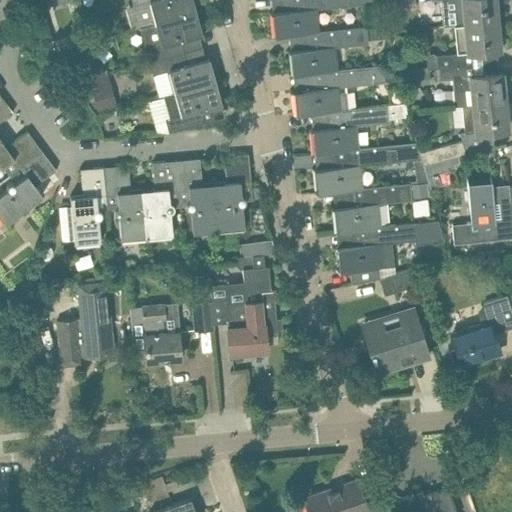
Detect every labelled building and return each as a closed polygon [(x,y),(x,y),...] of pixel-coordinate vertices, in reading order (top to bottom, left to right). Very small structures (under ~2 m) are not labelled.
[(131,0),(133,4),(125,6),(132,29),(139,27),(154,23),(196,11),(192,0),(131,0)] [(275,11),(273,11),(275,35),(278,35),(287,34),(308,32),(308,31),(314,30),(312,9),(349,6),(365,4),(364,0),(291,0),(292,9),(275,11)] [(440,0),(444,26),(454,25),(497,21),(494,0),(440,0)] [(196,11),(154,23),(139,27),(145,49),(149,62),(183,52),(181,46),(204,39),(196,11)] [(434,52),(428,53),(427,55),(428,68),(437,67),(464,64),(463,52),(499,48),(497,21),(454,25),(456,53),(437,55),(434,52)] [(310,47),(291,49),(294,73),(312,72),(312,71),(333,69),(331,47),(368,43),(368,40),(366,25),(314,30),(308,31),(308,32),(310,47)] [(58,38),(51,40),(54,52),(62,50),(58,38)] [(183,52),(149,62),(152,74),(167,70),(173,92),(215,80),(208,57),(186,63),(183,52)] [(397,63),(384,64),(385,77),(398,76),(397,63)] [(314,87),(297,89),(299,113),(309,112),(330,110),(336,109),(336,108),(345,108),(344,91),(334,92),(333,86),(343,86),(386,82),(385,77),(384,64),(333,69),(312,71),(312,72),(314,87)] [(438,79),(451,78),(453,105),(461,104),(504,101),(502,72),(466,76),(464,64),(437,67),(438,79)] [(409,71),(400,72),(401,85),(410,84),(409,71)] [(117,108),(108,76),(89,81),(98,114),(117,108)] [(173,92),(165,95),(171,116),(165,118),(168,131),(203,121),(199,109),(221,103),(215,80),(173,92)] [(0,94),(0,120),(12,111),(0,94)] [(507,128),(504,101),(461,104),(464,132),(490,130),(507,128)] [(332,126),(313,128),(316,152),(334,150),(354,148),(353,147),(352,125),(390,122),(389,117),(407,115),(405,102),(345,108),(336,108),(336,109),(330,110),(332,126)] [(27,130),(22,134),(6,146),(0,138),(0,166),(13,157),(19,166),(41,150),(27,130)] [(458,140),(419,151),(421,159),(423,165),(458,155),(466,153),(462,140),(458,140)] [(336,166),(317,168),(319,192),(331,191),(352,189),(357,187),(355,165),(411,160),(421,159),(419,151),(416,141),(353,147),(354,148),(334,150),(336,166)] [(19,166),(25,174),(0,192),(0,216),(4,222),(42,194),(35,184),(55,169),(41,150),(19,166)] [(223,155),(224,162),(226,181),(213,182),(218,228),(243,226),(241,204),(243,203),(244,203),(245,201),(245,199),(252,198),(248,153),(223,155)] [(458,155),(423,165),(426,177),(432,175),(436,174),(438,173),(452,170),(450,165),(454,164),(460,162),(458,155)] [(175,159),(178,186),(188,185),(192,231),(218,228),(213,182),(201,183),(199,157),(175,159)] [(151,161),(152,169),(154,187),(142,188),(146,235),(172,233),(168,187),(178,186),(175,159),(151,161)] [(104,166),(106,192),(116,191),(120,237),(146,235),(142,188),(130,190),(127,164),(104,166)] [(80,168),(80,176),(82,194),(69,195),(74,241),(100,239),(96,193),(106,192),(104,166),(80,168)] [(470,221),(451,223),(453,243),(511,237),(511,226),(511,216),(510,207),(508,186),(508,184),(491,185),(491,181),(490,182),(468,184),(467,184),(470,221)] [(353,204),(334,206),(337,230),(356,228),(376,226),(375,225),(373,203),(411,199),(410,182),(357,187),(352,189),(353,204)] [(413,197),(428,196),(427,184),(412,185),(413,197)] [(357,244),(339,246),(341,270),(349,269),(350,283),(379,276),(378,267),(379,267),(394,265),(392,242),(413,240),(414,245),(443,242),(436,220),(375,225),(376,226),(356,228),(357,244)] [(255,254),(274,252),(271,240),(254,241),(255,254)] [(42,247),(39,253),(40,256),(42,258),(45,260),(48,259),(50,257),(53,251),(52,248),(50,246),(47,245),(44,245),(42,247)] [(264,265),(263,254),(241,256),(242,267),(264,265)] [(212,300),(209,300),(211,323),(213,323),(213,327),(226,326),(229,353),(267,350),(265,335),(277,334),(274,299),(276,299),(275,288),(270,288),(268,265),(264,265),(242,267),(244,291),(235,292),(236,301),(212,304),(212,300)] [(384,294),(418,284),(413,267),(379,277),(384,294)] [(210,273),(189,275),(194,329),(213,327),(213,323),(211,323),(209,300),(212,300),(210,273)] [(60,365),(80,363),(79,355),(113,352),(106,282),(76,285),(79,317),(56,319),(60,365)] [(485,301),(478,310),(481,324),(452,334),(461,363),(499,351),(493,332),(511,326),(511,314),(510,306),(506,294),(485,301)] [(164,303),(130,306),(134,358),(146,357),(146,361),(180,358),(179,352),(178,338),(177,330),(179,330),(176,302),(164,303)] [(371,337),(375,350),(370,351),(377,371),(403,363),(401,356),(426,348),(413,307),(397,313),(399,318),(366,329),(369,338),(371,337)] [(27,343),(29,351),(31,351),(39,349),(37,337),(29,339),(27,339),(27,343)] [(0,390),(0,402),(1,409),(13,407),(9,388),(0,390)] [(365,511),(368,511),(367,511),(385,511),(385,510),(378,492),(377,492),(382,507),(369,511),(357,478),(303,496),(303,498),(306,497),(311,511),(365,511)] [(457,511),(448,486),(431,492),(429,489),(423,492),(422,490),(416,492),(410,490),(408,495),(401,497),(406,511),(457,511)] [(128,489),(112,494),(117,509),(133,503),(128,489)] [(148,511),(195,511),(190,497),(148,511)] [(511,511),(511,497),(497,499),(497,503),(475,505),(477,511),(511,511)]
